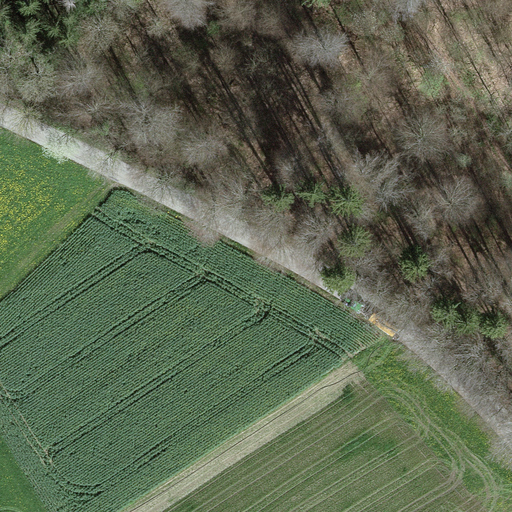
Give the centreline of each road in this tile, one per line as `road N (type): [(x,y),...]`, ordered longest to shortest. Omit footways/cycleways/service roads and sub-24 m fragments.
road 1 (unclassified): [(511,434),(450,370),(354,297),(0,113)]
road 2 (track): [(392,0),(511,171)]
road 3 (track): [(0,282),(89,200),(128,176)]
